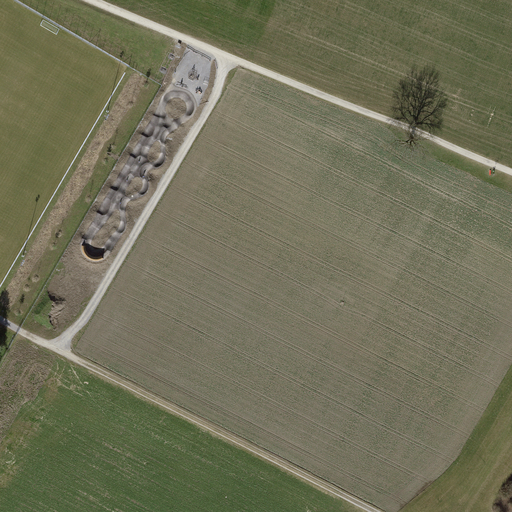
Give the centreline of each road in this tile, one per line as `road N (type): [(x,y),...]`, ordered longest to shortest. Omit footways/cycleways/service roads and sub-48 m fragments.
road 1 (track): [(511,175),(87,0)]
road 2 (track): [(0,322),(375,511)]
road 3 (track): [(234,60),(63,354)]
